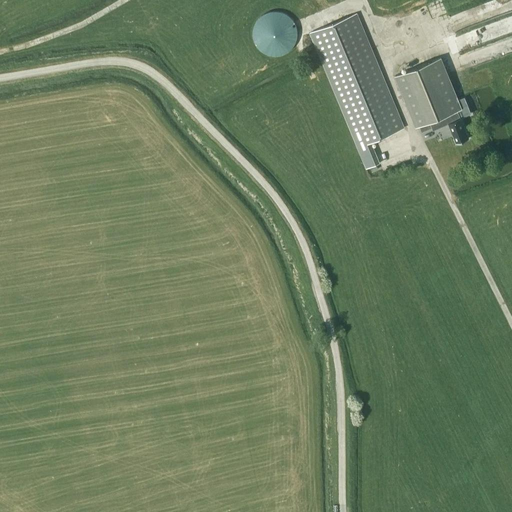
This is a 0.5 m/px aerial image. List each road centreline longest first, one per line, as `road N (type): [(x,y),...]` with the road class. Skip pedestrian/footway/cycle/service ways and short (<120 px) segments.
road 1 (unclassified): [(343,511),(333,350),(307,261),(278,206),(143,70),(99,64),(0,79)]
road 2 (track): [(126,0),(66,33),(0,53)]
